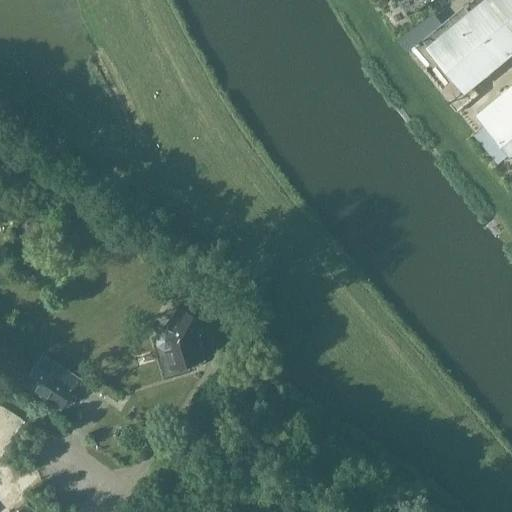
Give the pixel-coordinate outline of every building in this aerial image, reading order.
[(398,0),(407,16),(429,0),(398,0)] [(511,0),(481,0),(427,45),(465,91),(471,85),(511,51),(511,0)] [(511,83),(476,113),(510,153),(511,152),(511,83)] [(471,85),(465,91),(448,105),(455,114),(479,95),(471,85)] [(164,348),(170,369),(203,359),(198,342),(208,323),(178,307),(166,328),(159,330),(155,337),(158,345),(164,348)] [(82,379),(42,352),(21,383),(61,410),(82,379)]
